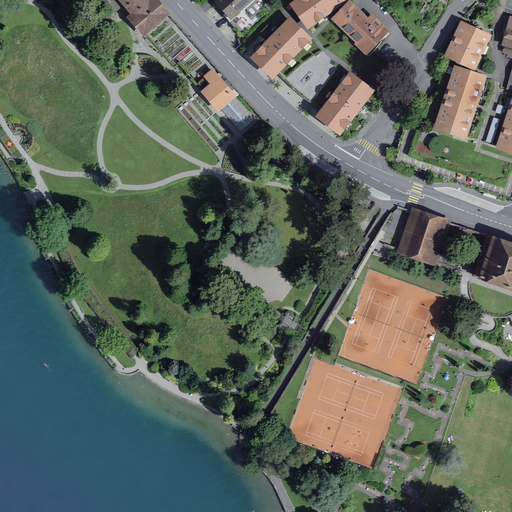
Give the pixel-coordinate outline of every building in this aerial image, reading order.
[(153,0),(113,0),(127,16),(122,19),(140,39),(167,16),(153,0)] [(270,12),(275,7),(269,1),(265,4),(261,0),(216,0),(215,1),(216,3),(214,5),(242,36),(260,20),(256,15),(265,6),(270,12)] [(346,0),(290,0),(288,2),(306,28),(346,0)] [(367,54),(389,30),(371,12),(367,16),(349,0),(347,0),(330,18),(367,54)] [(311,37),(288,15),(247,57),(271,79),(311,37)] [(511,16),(510,16),(501,45),(504,46),(502,52),(507,54),(507,58),(511,59),(511,16)] [(444,56),(475,70),(492,34),(461,19),(444,56)] [(197,66),(201,63),(190,45),(178,53),(181,59),(190,54),(197,66)] [(471,124),(472,121),(474,122),(477,113),(475,112),(478,102),(480,103),(484,94),(481,93),(482,90),(484,91),(487,82),(485,81),(487,75),(475,70),(454,64),(446,89),(433,128),(466,138),(468,133),(470,134),(473,125),(471,124)] [(240,132),(253,120),(235,99),(237,97),(212,68),(203,76),(204,77),(197,83),(203,90),(200,92),(218,113),(221,110),(240,132)] [(375,90),(349,70),(313,116),(339,135),(375,90)] [(433,128),(446,89),(439,86),(431,83),(409,143),(401,163),(437,175),(445,178),(500,197),(509,168),(511,169),(511,155),(495,150),(432,130),(433,128)] [(511,96),(495,150),(511,155),(511,96)] [(502,114),(505,106),(498,104),(495,112),(502,114)] [(492,144),(500,119),(493,117),(485,141),(492,144)] [(451,220),(412,207),(410,210),(409,214),(398,249),(396,253),(435,266),(437,262),(450,223),(451,220)] [(511,241),(487,233),(486,236),(472,276),(511,290),(511,241)] [(298,325),(293,322),(295,318),(288,313),(279,327),(287,331),(289,328),(295,331),(298,325)]
